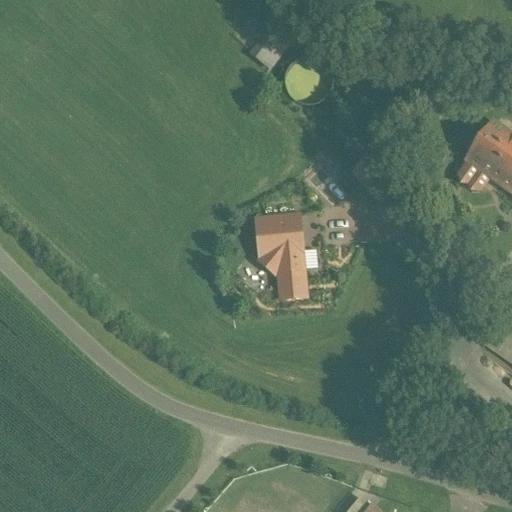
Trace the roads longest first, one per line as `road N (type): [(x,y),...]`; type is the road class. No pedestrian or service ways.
road 1 (residential): [(0,266),(99,365),(161,407),(235,434)]
road 2 (unclassified): [(235,434),(379,463),(511,505)]
